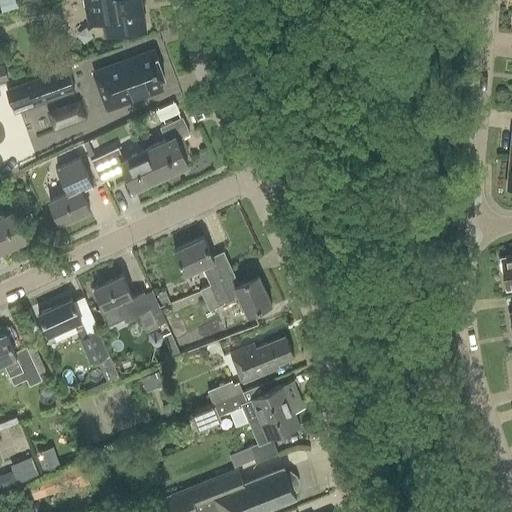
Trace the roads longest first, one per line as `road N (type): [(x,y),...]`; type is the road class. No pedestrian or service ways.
road 1 (residential): [(360,511),(336,447),(317,326),(247,177)]
road 2 (unclassified): [(511,509),(464,360),(468,219)]
road 3 (residential): [(0,298),(247,177)]
road 4 (residential): [(468,219),(247,177)]
road 5 (unclassified): [(468,219),(486,0)]
road 6 (residential): [(247,177),(182,0)]
